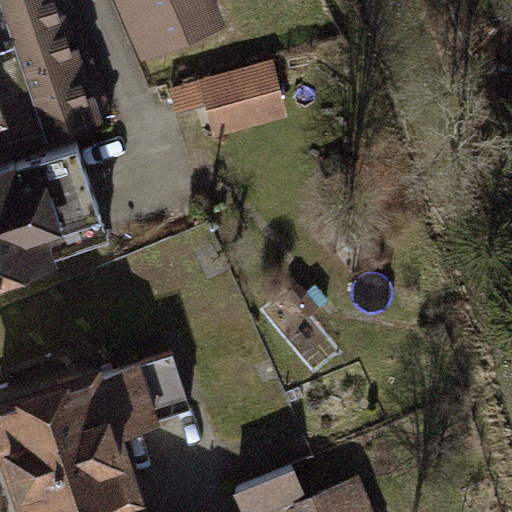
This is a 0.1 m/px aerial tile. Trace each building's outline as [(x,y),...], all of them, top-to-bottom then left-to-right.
[(70,46),(53,0),(0,0),(3,4),(23,62),(70,46)] [(207,0),(124,0),(147,56),(219,27),(207,0)] [(3,4),(0,5),(0,144),(46,130),(23,62),(3,4)] [(95,117),(70,46),(23,62),(46,130),(47,133),(95,117)] [(272,61),(215,76),(220,98),(277,83),(272,61)] [(80,141),(0,168),(0,274),(113,236),(80,141)] [(26,499),(31,511),(66,511),(136,493),(117,436),(195,411),(177,352),(98,377),(98,373),(1,405),(29,495),(26,499)] [(248,511),(272,511),(288,506),(290,511),(356,511),(344,483),(309,497),(295,464),(238,486),(248,511)]
